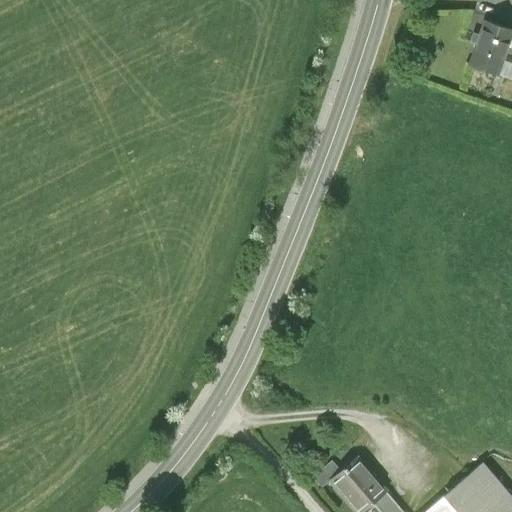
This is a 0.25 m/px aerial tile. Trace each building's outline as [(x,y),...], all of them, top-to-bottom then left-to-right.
[(511,30),(484,22),(470,64),(497,73),(502,58),(511,30)] [(511,61),(502,58),(497,73),(511,77),(511,61)] [(511,511),(511,489),(485,458),(421,511),(511,511)] [(406,511),(364,459),(345,474),(335,483),(358,511),(361,511),(373,503),(380,511),(406,511)] [(335,483),(345,474),(335,462),(314,479),(325,491),(335,483)]
